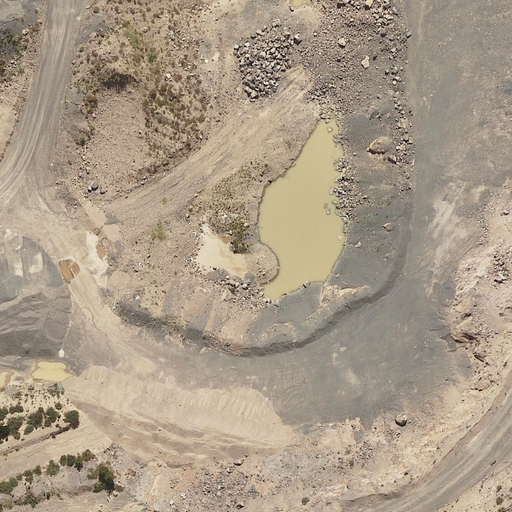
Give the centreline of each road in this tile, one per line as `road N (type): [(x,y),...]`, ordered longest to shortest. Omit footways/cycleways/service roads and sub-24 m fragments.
road 1 (track): [(42,217),(96,307),(135,341),(185,363),(244,367),(306,357),(352,334),(393,302),(412,270),(424,163),(421,0)]
road 2 (track): [(9,180),(42,217),(91,231),(147,208),(222,154),(301,79)]
road 3 (track): [(0,186),(38,121),(67,0)]
road 4 (track): [(511,409),(432,493),(398,511)]
